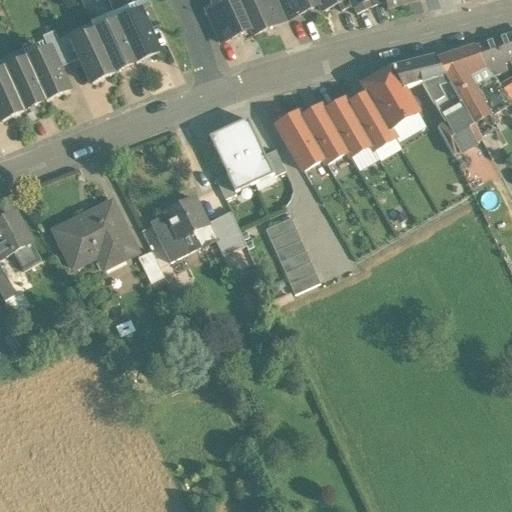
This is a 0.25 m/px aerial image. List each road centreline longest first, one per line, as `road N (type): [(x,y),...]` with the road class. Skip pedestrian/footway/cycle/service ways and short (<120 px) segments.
road 1 (residential): [(511,13),(213,95)]
road 2 (residential): [(213,95),(0,179)]
